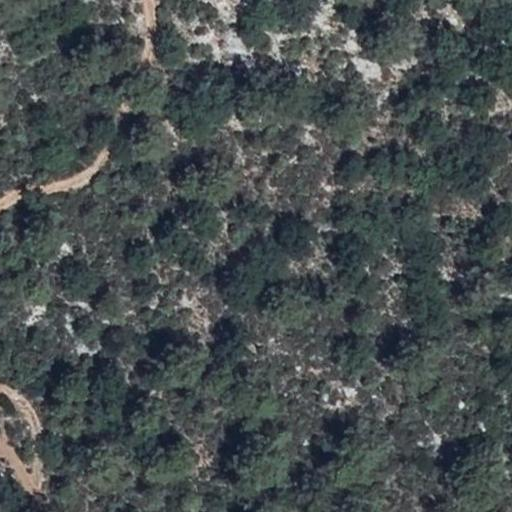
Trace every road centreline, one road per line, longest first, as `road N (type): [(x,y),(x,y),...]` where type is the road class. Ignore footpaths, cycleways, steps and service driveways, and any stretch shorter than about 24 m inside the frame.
road 1 (track): [(145,0),(150,79),(95,172),(0,207)]
road 2 (track): [(0,384),(33,416),(39,511)]
